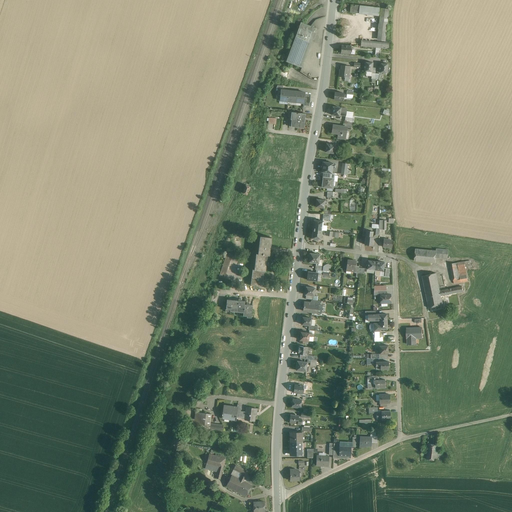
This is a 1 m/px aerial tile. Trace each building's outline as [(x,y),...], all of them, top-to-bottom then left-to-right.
[(386,41),(390,9),(352,5),(351,12),(380,15),(377,40),(362,38),(361,45),(389,48),(390,41),(386,41)] [(286,62),(300,67),(315,28),(301,23),(286,62)] [(341,53),(351,54),(352,45),(342,44),(341,53)] [(372,70),(373,61),(365,60),(364,69),(372,70)] [(379,71),(388,72),(389,62),(380,62),(379,71)] [(339,75),(350,76),(351,65),(340,64),(339,75)] [(280,99),(288,100),(289,89),(281,88),(280,99)] [(288,100),(296,101),(297,90),(289,89),(288,100)] [(296,101),(304,102),(305,93),(305,91),(297,90),(296,101)] [(343,91),(334,90),(333,98),(343,99),(343,91)] [(332,105),(331,112),(341,113),(342,106),(332,105)] [(289,125),(304,127),(306,112),(290,111),(289,125)] [(338,138),(346,139),(347,125),(333,123),(331,133),(339,134),(338,138)] [(325,151),(334,152),(335,143),(326,142),(325,151)] [(323,158),(321,170),(324,170),(333,171),(334,160),(323,158)] [(324,170),(323,180),(333,182),(335,172),(333,171),(324,170)] [(315,206),(324,208),(325,199),(316,198),(315,206)] [(314,219),(313,229),(322,230),(323,220),(314,219)] [(321,238),(322,230),(313,229),(312,237),(321,238)] [(366,230),(365,243),(373,244),(374,230),(366,230)] [(260,236),(258,254),(267,255),(269,255),(271,238),(260,236)] [(385,238),(384,247),(392,248),(393,239),(385,238)] [(415,248),(414,261),(436,263),(436,258),(449,259),(449,249),(437,248),(437,250),(415,248)] [(319,265),(319,263),(320,253),(310,252),(309,262),(316,262),(316,270),(319,270),(331,271),(331,266),(331,264),(327,264),(323,265),(319,265)] [(220,276),(225,278),(233,255),(227,253),(220,276)] [(256,254),(254,269),(263,271),(265,271),(267,255),(258,254),(256,254)] [(356,266),(357,260),(347,259),(346,270),(355,271),(359,272),(359,267),(356,266)] [(359,271),(375,273),(377,260),(368,259),(367,268),(360,267),(359,271)] [(386,261),(377,260),(375,273),(389,275),(390,268),(385,268),(386,261)] [(451,264),(455,284),(469,281),(465,261),(451,264)] [(250,286),(261,287),(263,271),(254,269),(252,269),(250,286)] [(307,271),(306,280),(317,280),(318,272),(307,271)] [(437,272),(422,275),(429,307),(443,304),(441,296),(464,291),(463,285),(440,289),(437,272)] [(380,303),(392,303),(391,293),(386,293),(386,285),(375,285),(375,294),(380,294),(380,303)] [(306,286),(305,293),(307,294),(306,298),(314,299),(314,294),(315,287),(306,286)] [(217,302),(221,291),(215,289),(211,300),(217,302)] [(226,310),(237,310),(239,299),(227,298),(226,310)] [(304,301),(303,311),(320,312),(321,300),(311,299),(311,301),(304,301)] [(252,305),(244,304),(244,311),(243,315),(251,316),(252,305)] [(379,321),(379,322),(387,322),(387,312),(367,313),(368,321),(379,321)] [(302,316),(301,324),(309,325),(309,329),(318,330),(318,326),(311,325),(312,317),(302,316)] [(423,326),(406,327),(407,345),(418,344),(417,338),(423,338),(423,326)] [(314,332),(300,331),(299,340),(300,340),(300,343),(306,343),(306,340),(313,341),(314,332)] [(298,353),(307,354),(307,349),(311,350),(311,346),(299,345),(298,353)] [(368,359),(388,358),(387,345),(379,345),(379,353),(368,354),(368,359)] [(297,360),(296,370),(307,371),(308,361),(297,360)] [(381,369),(389,369),(388,360),(376,360),(377,367),(381,366),(381,369)] [(375,387),(385,386),(385,378),(374,378),(375,387)] [(298,396),(303,396),(304,384),(294,383),(293,393),(298,393),(298,396)] [(390,402),(390,393),(380,394),(380,406),(388,405),(387,403),(390,402)] [(291,407),(301,408),(302,398),(292,397),(291,407)] [(258,416),(259,409),(247,408),(247,412),(242,411),(242,404),(240,404),(240,406),(225,405),(224,417),(246,419),(246,420),(256,421),(257,416),(258,416)] [(382,419),(391,418),(390,410),(381,410),(382,419)] [(190,426),(225,431),(225,424),(213,423),(214,414),(197,412),(196,419),(191,418),(190,426)] [(291,414),(290,422),(301,423),(302,419),(299,418),(299,414),(291,414)] [(360,436),(360,447),(367,447),(367,446),(372,446),(372,442),(378,442),(378,435),(377,435),(377,429),(373,429),(370,436),(360,436)] [(289,432),(289,442),(302,442),(302,432),(289,432)] [(302,455),(302,442),(289,442),(289,455),(302,455)] [(339,442),(339,455),(352,455),(352,442),(339,442)] [(428,443),(427,459),(442,460),(442,454),(439,453),(440,444),(428,443)] [(223,473),(227,458),(211,454),(207,468),(223,473)] [(317,466),(329,466),(329,455),(317,455),(317,466)] [(228,487),(248,497),(254,485),(246,481),(251,472),(238,465),(235,469),(243,474),(241,478),(234,475),(228,487)] [(290,480),(299,480),(299,468),(290,468),(290,480)] [(254,511),(265,511),(265,501),(254,502),(254,511)]
